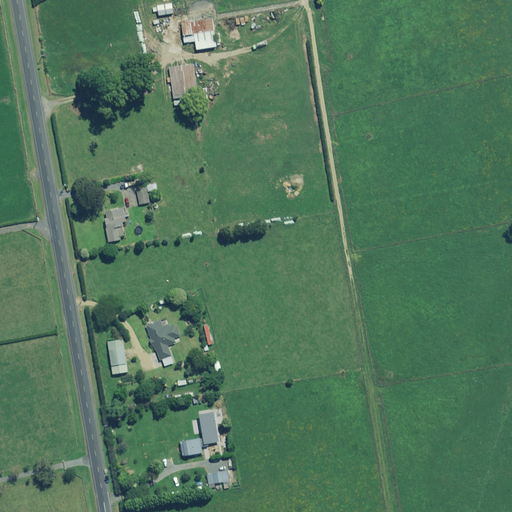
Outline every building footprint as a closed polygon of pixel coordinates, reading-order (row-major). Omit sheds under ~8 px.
[(174,3),(159,6),(155,6),(156,12),(160,12),(160,16),(176,13),(174,3)] [(222,34),(217,34),(215,19),(183,22),(184,36),(196,34),(198,49),(218,47),(218,46),(223,46),(222,34)] [(171,67),(172,77),(168,77),(169,84),(173,83),(175,99),(201,96),(196,64),(171,67)] [(158,183),(138,187),(141,205),(151,203),(149,191),(159,190),(158,183)] [(120,208),(108,210),(109,218),(107,219),(110,242),(122,240),(122,236),(127,236),(125,222),(128,222),(128,217),(132,216),(131,211),(129,211),(128,208),(120,209),(120,208)] [(148,326),(157,351),(164,373),(171,370),(178,368),(170,345),(178,342),(176,338),(182,335),(178,324),(172,327),(171,325),(165,327),(163,321),(148,326)] [(129,363),(125,340),(110,342),(113,366),(129,363)] [(136,374),(134,365),(122,367),(124,376),(136,374)] [(205,453),(203,439),(182,442),(185,456),(205,453)] [(209,475),(211,489),(218,488),(217,484),(225,482),(226,489),(232,488),(229,471),(209,475)]
